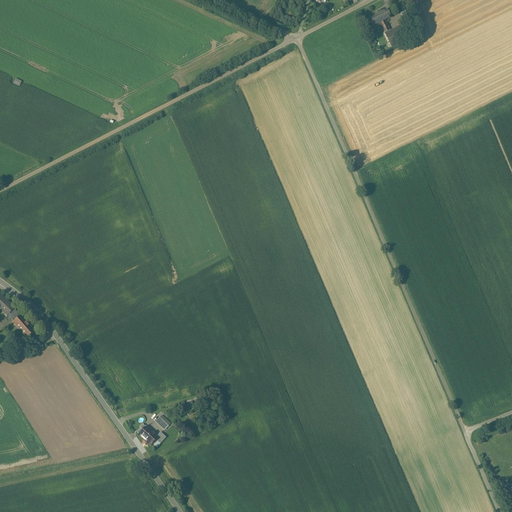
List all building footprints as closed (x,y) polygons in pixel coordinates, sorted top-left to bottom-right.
[(386,10),(370,18),(374,26),(380,23),(385,34),(390,32),(390,31),(384,21),(390,18),(386,10)] [(405,10),(400,12),(405,22),(410,20),(405,10)] [(390,32),(385,34),(391,46),(403,40),(398,28),(390,32)] [(13,84),(20,86),(22,81),(15,78),(13,84)] [(15,309),(0,294),(0,310),(7,317),(8,316),(14,310),(15,309)] [(20,317),(14,310),(8,316),(14,322),(20,317)] [(35,332),(21,316),(20,317),(14,322),(13,323),(27,339),(35,332)] [(171,425),(162,416),(160,418),(159,418),(155,423),(164,431),(169,427),(168,427),(171,425)] [(157,437),(146,427),(145,428),(143,431),(140,429),(137,432),(139,435),(138,436),(150,446),(152,445),(152,444),(153,443),(158,438),(157,437)] [(160,433),(157,437),(158,438),(153,443),(154,445),(157,442),(160,445),(166,438),(160,433)]
